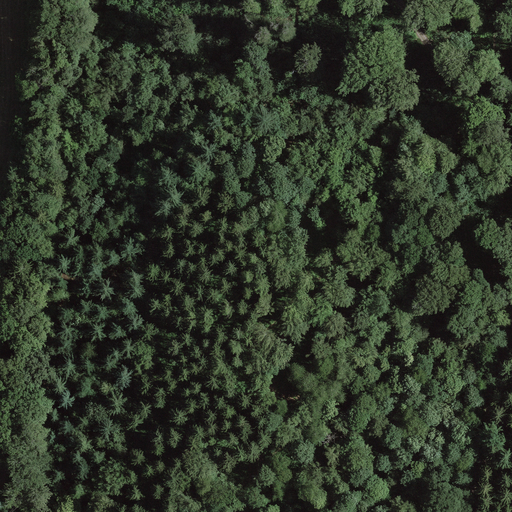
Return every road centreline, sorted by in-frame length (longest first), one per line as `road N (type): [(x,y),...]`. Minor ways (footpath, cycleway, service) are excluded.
road 1 (track): [(511,329),(472,511)]
road 2 (track): [(397,0),(511,141)]
